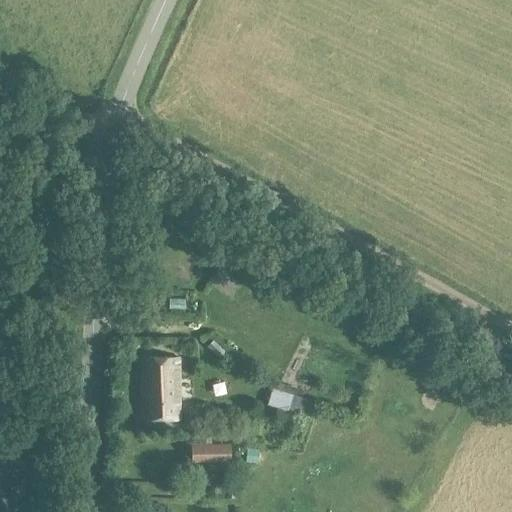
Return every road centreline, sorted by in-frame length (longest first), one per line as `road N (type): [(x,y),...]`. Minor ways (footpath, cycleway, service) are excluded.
road 1 (unclassified): [(86,511),(104,167),(166,0)]
road 2 (track): [(511,330),(120,111)]
road 3 (track): [(0,74),(113,127)]
